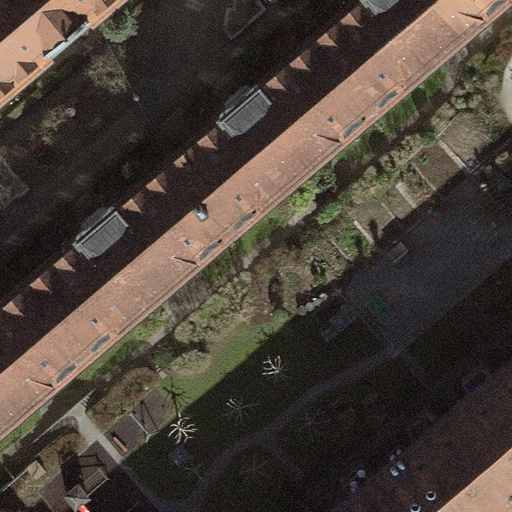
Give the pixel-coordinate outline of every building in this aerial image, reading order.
[(0,0),(0,57),(17,78),(108,0),(0,0)] [(502,0),(361,0),(314,40),(373,109),(502,0)] [(170,161),(229,231),(373,109),(314,40),(263,83),(260,81),(219,115),(221,118),(170,161)] [(0,57),(0,92),(17,78),(0,57)] [(27,282),(86,352),(229,231),(170,161),(119,204),(117,201),(76,236),(78,239),(27,282)] [(0,424),(86,352),(27,282),(0,305),(0,424)] [(511,361),(399,458),(445,511),(506,511),(511,507),(511,361)] [(334,511),(445,511),(399,458),(334,511)]
